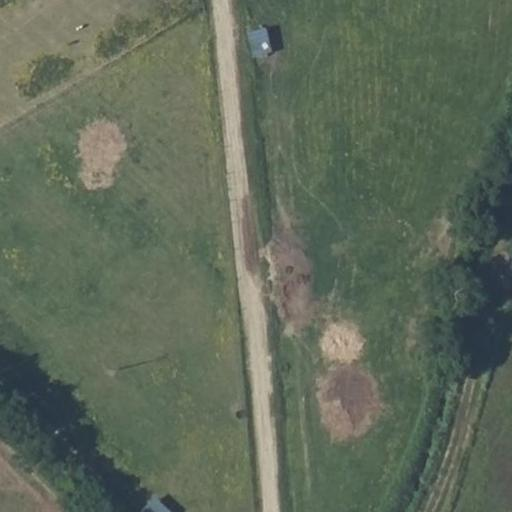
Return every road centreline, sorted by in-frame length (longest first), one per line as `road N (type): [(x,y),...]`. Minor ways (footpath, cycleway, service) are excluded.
road 1 (track): [(270,511),(229,0)]
road 2 (track): [(133,511),(0,371)]
